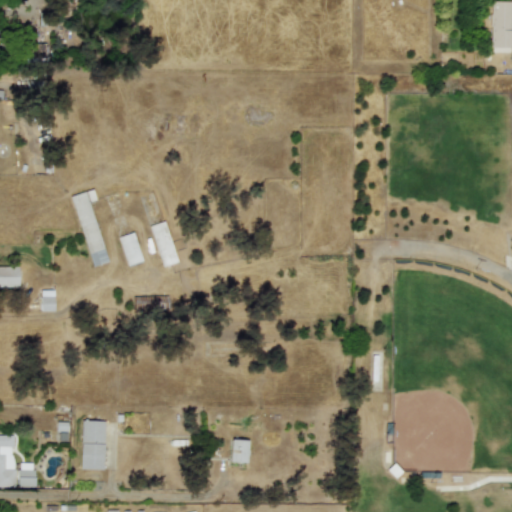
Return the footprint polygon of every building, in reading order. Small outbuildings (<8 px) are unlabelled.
[(487,47),(511,48),(511,30),(508,30),(509,1),(487,1),(487,47)] [(106,262),(88,204),(95,202),(91,189),(69,196),(91,266),(106,262)] [(175,262),(163,221),(148,225),(160,267),(175,262)] [(116,237),(126,266),(141,261),(131,232),(116,237)] [(0,266),(0,287),(16,287),(16,266),(0,266)] [(52,290),(39,290),(38,310),(51,311),(52,290)] [(102,421),(79,420),(78,469),(101,469),(102,421)] [(0,487),(11,487),(11,435),(0,435),(0,487)] [(245,463),(246,440),(228,439),(227,462),(245,463)] [(15,486),(31,487),(32,463),(16,462),(15,486)]
